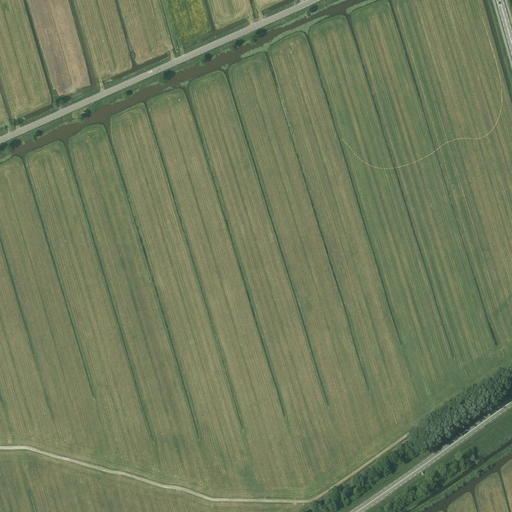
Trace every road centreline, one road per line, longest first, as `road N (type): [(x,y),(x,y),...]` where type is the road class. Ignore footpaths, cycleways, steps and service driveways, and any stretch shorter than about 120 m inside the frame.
road 1 (track): [(504,370),(312,501),(213,500),(26,447),(0,447)]
road 2 (unclassified): [(0,140),(314,0)]
road 3 (primary): [(356,511),(511,401)]
